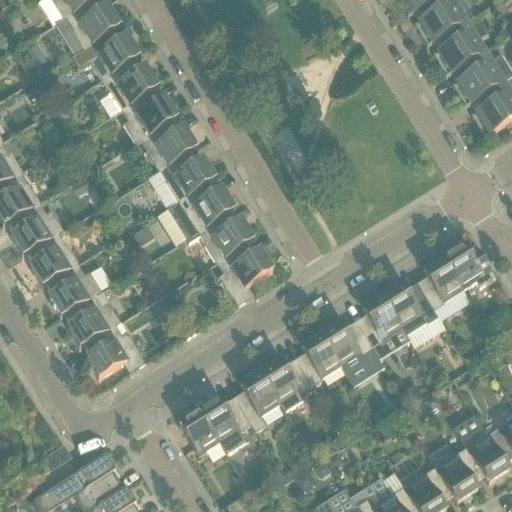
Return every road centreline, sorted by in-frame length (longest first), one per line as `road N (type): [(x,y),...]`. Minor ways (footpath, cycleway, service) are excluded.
road 1 (residential): [(327,290),(149,0)]
road 2 (residential): [(127,417),(327,290)]
road 3 (residential): [(467,200),(345,0)]
road 4 (residential): [(0,308),(72,425),(91,430),(127,417)]
road 5 (residential): [(327,290),(467,200)]
